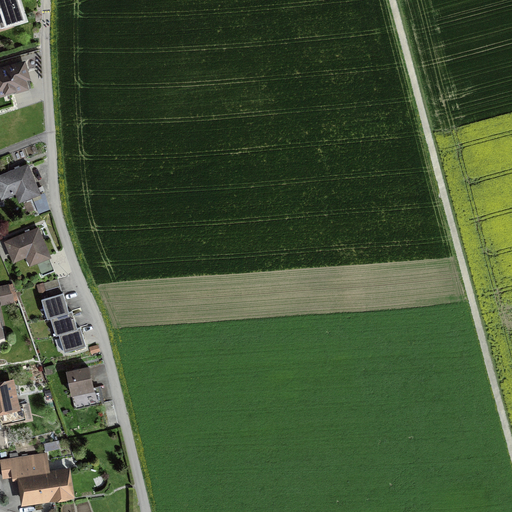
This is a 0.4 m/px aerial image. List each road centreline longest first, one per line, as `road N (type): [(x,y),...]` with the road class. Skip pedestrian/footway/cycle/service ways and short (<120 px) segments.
road 1 (residential): [(141,511),(108,353),(55,200),(44,0)]
road 2 (track): [(511,450),(394,0)]
